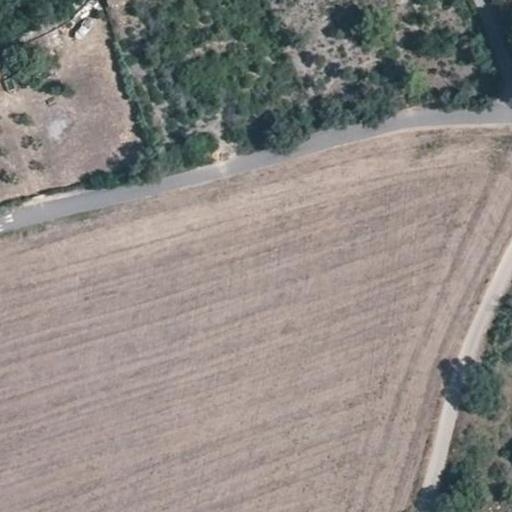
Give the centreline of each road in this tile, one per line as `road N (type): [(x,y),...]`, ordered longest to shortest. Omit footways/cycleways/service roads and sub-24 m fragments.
road 1 (unclassified): [(511,112),(307,144),(0,226)]
road 2 (unclassified): [(423,511),(460,361),(511,256)]
